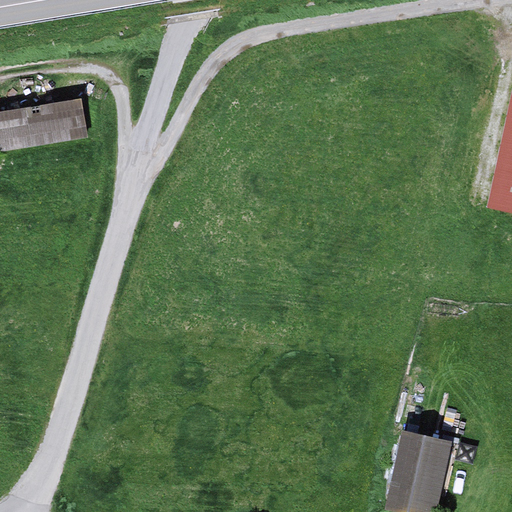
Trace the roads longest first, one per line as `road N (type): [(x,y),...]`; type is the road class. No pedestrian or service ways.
road 1 (residential): [(19,511),(67,402),(163,64),(202,0)]
road 2 (track): [(462,0),(265,31),(211,51),(166,140),(126,179)]
road 3 (track): [(20,72),(87,65),(108,75),(119,103),(126,179)]
